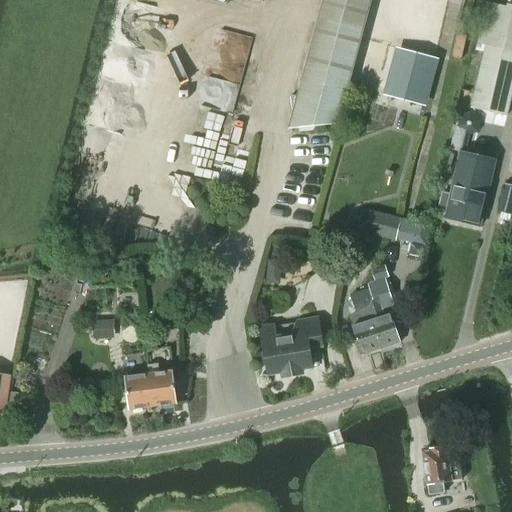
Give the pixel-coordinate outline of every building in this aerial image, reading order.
[(322,0),(297,96),(291,97),(295,130),(339,125),(372,0),(322,0)] [(511,0),(509,0),(507,9),(487,5),(478,45),(486,47),(471,109),(507,117),(511,93),(511,0)] [(434,59),(400,50),(387,97),(421,106),(434,59)] [(466,136),(479,133),(481,120),(472,112),(460,116),(457,128),(466,136)] [(442,193),(439,206),(447,208),(445,220),(480,228),(496,161),(460,153),(450,195),(442,193)] [(499,208),(498,213),(511,216),(511,215),(511,186),(505,185),(499,208)] [(385,237),(390,217),(370,212),(365,232),(385,237)] [(401,220),(390,217),(385,237),(396,240),(397,235),(405,236),(406,231),(412,232),(409,244),(425,248),(429,226),(401,220)] [(368,291),(363,293),(381,350),(400,344),(391,316),(384,318),(382,310),(392,307),(384,279),(366,284),(368,291)] [(358,316),(350,318),(362,356),(381,350),(363,293),(352,296),(358,316)] [(302,375),(301,370),(312,368),(309,349),(322,347),(317,320),(261,330),(269,375),(282,373),(283,378),(302,375)] [(110,321),(92,322),(93,341),(111,340),(110,321)] [(159,374),(159,365),(147,367),(148,375),(149,375),(153,408),(177,405),(173,372),(159,374)] [(0,415),(5,416),(11,377),(0,375),(0,415)] [(129,411),(153,408),(149,375),(148,375),(125,378),(129,411)] [(449,467),(447,448),(442,445),(433,447),(430,451),(422,453),(427,485),(428,485),(429,496),(445,494),(443,483),(460,481),(457,466),(449,467)]
